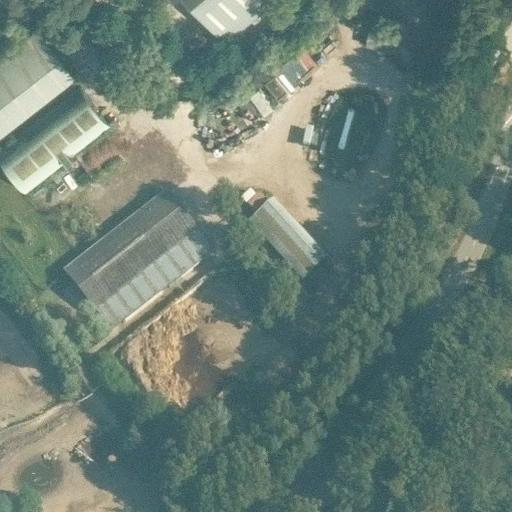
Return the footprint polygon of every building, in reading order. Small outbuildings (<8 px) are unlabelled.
[(159,0),(162,3),(166,0),(193,0),(222,34),(226,38),(232,33),(271,0),(159,0)] [(396,50),(400,28),(386,25),(370,21),(369,25),(366,44),(396,50)] [(0,133),(74,75),(34,24),(30,27),(28,29),(0,51),(0,133)] [(81,85),(0,148),(0,155),(8,166),(27,190),(110,125),(81,85)] [(115,116),(109,121),(114,128),(120,124),(115,116)] [(81,260),(63,273),(91,308),(95,314),(111,333),(175,284),(213,255),(197,234),(199,233),(167,192),(81,260)] [(250,221),(303,282),(327,260),(274,200),(250,221)]
